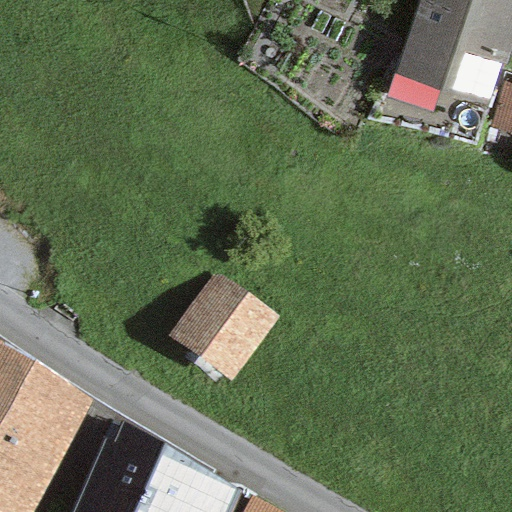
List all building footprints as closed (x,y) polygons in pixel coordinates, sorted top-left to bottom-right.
[(511,3),(511,0),(424,0),(407,56),(486,82),(511,3)] [(511,89),(507,88),(498,118),(511,121),(511,89)] [(220,284),(184,333),(231,366),(266,318),(220,284)] [(0,414),(28,364),(0,346),(0,414)] [(72,434),(89,402),(28,364),(0,414),(0,501),(18,511),(23,511),(64,429),(72,434)] [(180,511),(199,470),(129,429),(92,511),(180,511)]
